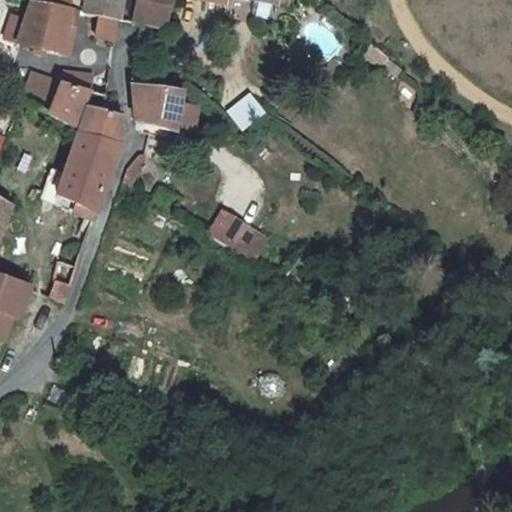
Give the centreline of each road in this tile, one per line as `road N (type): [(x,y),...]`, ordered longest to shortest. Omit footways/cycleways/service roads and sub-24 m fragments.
road 1 (residential): [(0,401),(28,388),(71,306),(137,140),(131,115),(116,104),(130,39)]
road 2 (track): [(398,0),(402,21),(453,83),(511,120)]
